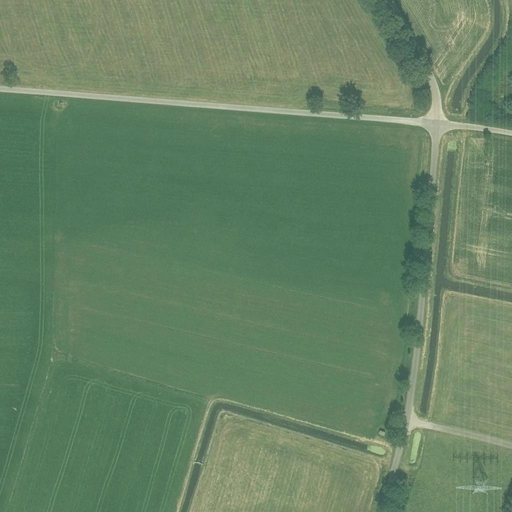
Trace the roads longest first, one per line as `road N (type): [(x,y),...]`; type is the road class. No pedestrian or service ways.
road 1 (unclassified): [(435,123),(0,88)]
road 2 (unclassified): [(380,511),(420,354),(435,123)]
road 3 (unclassified): [(435,123),(430,73),(389,0)]
